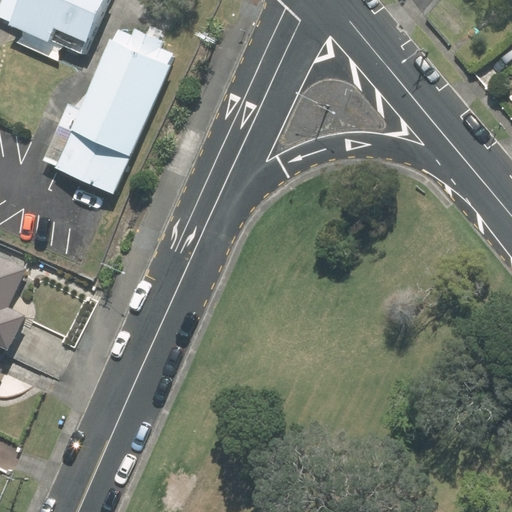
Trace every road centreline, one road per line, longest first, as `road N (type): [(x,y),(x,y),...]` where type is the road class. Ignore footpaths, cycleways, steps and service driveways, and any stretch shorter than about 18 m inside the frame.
road 1 (tertiary): [(486,184),(399,150),(331,148),(261,179),(198,242)]
road 2 (residential): [(79,511),(198,242)]
road 3 (residential): [(198,242),(311,0)]
road 4 (tertiary): [(486,184),(334,0)]
